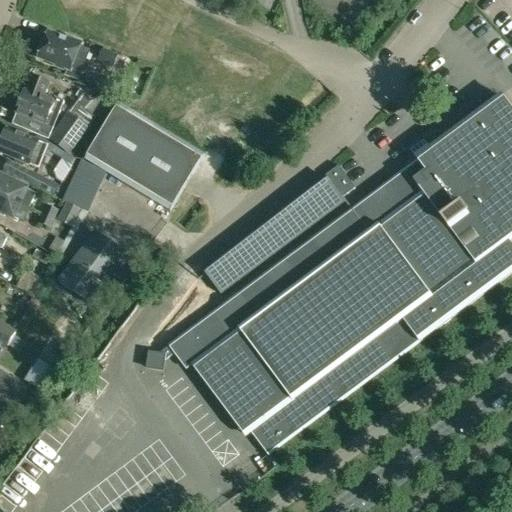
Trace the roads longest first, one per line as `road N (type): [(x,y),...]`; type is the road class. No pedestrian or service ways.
road 1 (unclassified): [(192,262),(370,94)]
road 2 (secondary): [(335,511),(511,378)]
